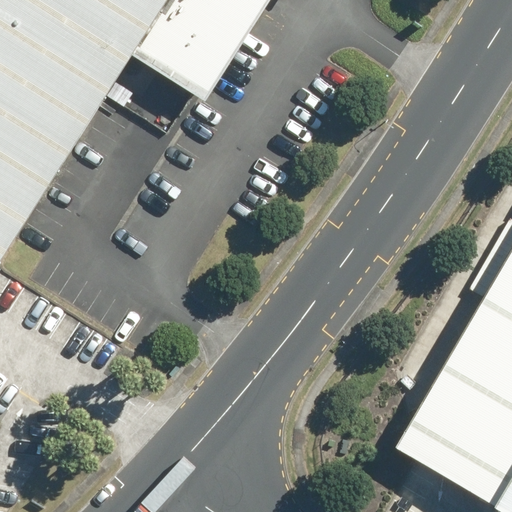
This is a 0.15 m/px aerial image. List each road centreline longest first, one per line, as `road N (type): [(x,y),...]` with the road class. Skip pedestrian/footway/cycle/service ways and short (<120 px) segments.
road 1 (tertiary): [(511,7),(369,230),(161,487)]
road 2 (unknown): [(329,0),(186,225),(197,294),(270,353)]
road 3 (unknown): [(511,347),(419,501)]
road 4 (unknown): [(471,71),(355,0)]
